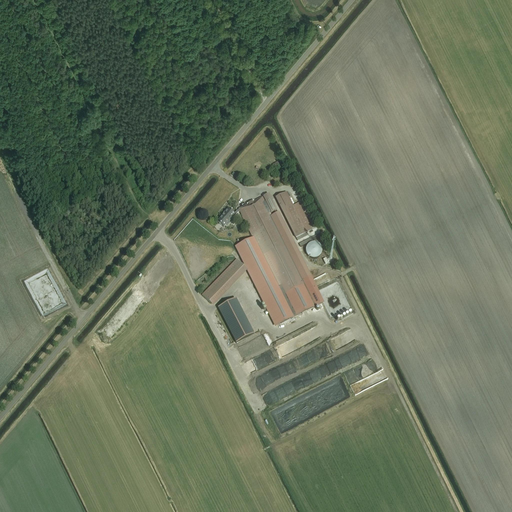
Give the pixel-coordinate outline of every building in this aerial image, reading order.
[(275,168),(283,164),(281,160),(273,165),(275,168)] [(293,206),(286,193),(276,198),(296,239),(312,231),(298,204),(293,206)] [(240,212),(254,239),(284,301),(308,289),(304,281),(310,278),(277,211),(269,195),(262,198),(252,203),(252,202),(248,204),(249,205),(239,210),(236,211),(237,212),(235,214),(228,209),(227,211),(226,211),(223,214),(224,214),(217,223),(223,228),(226,225),(228,226),(234,219),(233,219),(237,213),(240,212)] [(313,260),(314,260),(316,259),(317,259),(318,258),(320,257),(321,255),(321,253),(322,252),(322,251),(321,249),(321,248),(320,247),(319,246),(318,245),(317,244),(316,243),(314,243),(313,243),(312,243),(310,244),(309,244),(308,245),(307,246),(306,247),(306,249),(305,250),(305,251),(305,253),(306,254),(306,255),(307,257),(308,258),(309,258),(310,259),(312,259),(313,260)] [(202,296),(211,304),(245,269),(236,260),(202,296)] [(234,344),(254,336),(238,299),(219,307),(234,344)]
